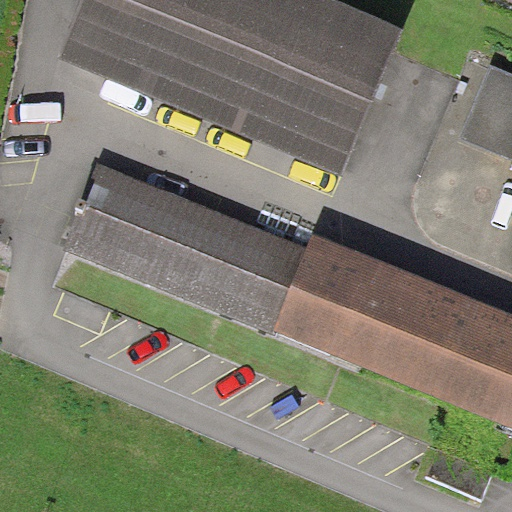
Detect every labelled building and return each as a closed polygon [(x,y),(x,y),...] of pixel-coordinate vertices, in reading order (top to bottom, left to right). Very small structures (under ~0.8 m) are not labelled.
[(402,31),(325,0),(88,0),(62,66),(342,179),(402,31)] [(511,73),(495,66),(463,142),(511,163),(511,73)] [(302,242),(99,165),(66,250),(269,328),(302,242)] [(511,316),(317,239),(279,334),(511,426),(511,316)] [(495,474),(439,451),(427,480),(483,503),(495,474)]
